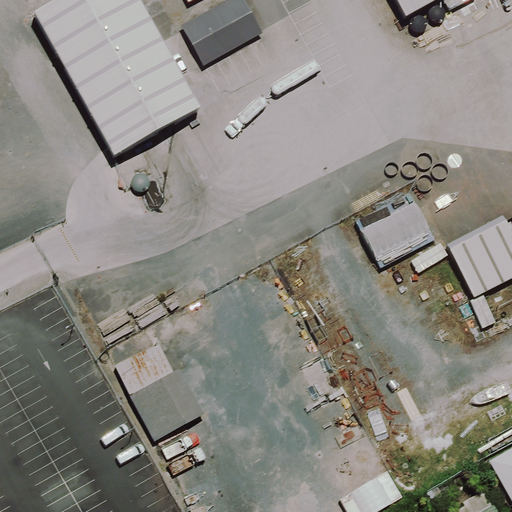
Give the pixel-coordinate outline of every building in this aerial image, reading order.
[(55,0),(22,18),(101,168),(185,124),(120,0),(55,0)] [(229,0),(225,0),(169,28),(191,72),(251,42),(229,0)] [(374,0),(390,28),(439,0),(374,0)] [(495,23),(485,4),(411,45),(420,63),(495,23)] [(427,241),(408,207),(339,245),(354,270),(371,261),(376,270),(427,241)] [(511,217),(502,222),(511,241),(511,217)] [(511,274),(487,227),(434,254),(460,303),(511,276),(511,274)] [(310,263),(300,244),(247,271),(256,290),(310,263)] [(241,511),(171,377),(121,402),(178,511),(241,511)] [(511,448),(489,461),(511,501),(511,448)]
